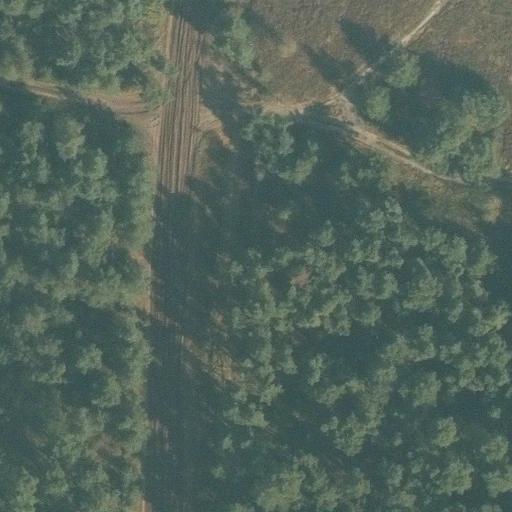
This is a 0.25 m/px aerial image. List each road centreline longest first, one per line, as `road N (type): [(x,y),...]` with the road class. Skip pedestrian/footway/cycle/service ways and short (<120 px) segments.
road 1 (track): [(164,511),(180,115),(197,0)]
road 2 (track): [(242,113),(150,115),(0,79)]
